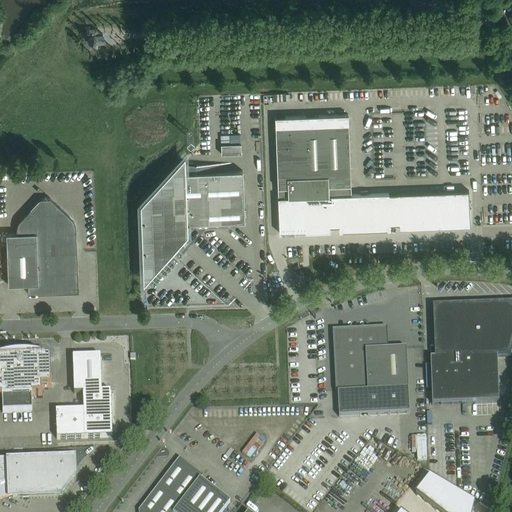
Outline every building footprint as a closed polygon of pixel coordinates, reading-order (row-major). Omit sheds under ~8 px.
[(103,41),(103,33),(101,33),(95,28),(88,29),(83,34),(83,42),(89,47),(96,47),(101,41),(103,41)] [(348,114),(275,116),(275,127),(278,197),(279,232),(330,230),(330,226),(339,225),(339,230),(390,228),(390,224),(399,223),(399,228),(470,225),(468,190),(351,194),(348,124),(348,114)] [(221,154),(240,153),(241,153),(240,143),(220,144),(221,154)] [(178,241),(182,244),(186,240),(182,237),(186,233),(185,223),(244,221),(242,170),(183,172),(183,161),(183,160),(142,204),(145,277),(178,241)] [(77,272),(76,226),(74,221),(72,218),(50,197),(39,198),(19,220),(17,223),(16,229),(16,233),(6,233),(8,285),(27,284),(27,293),(53,292),(59,291),(61,289),(77,272)] [(436,359),(430,359),(432,406),(498,403),(496,358),(507,357),(510,357),(510,356),(508,356),(511,336),(511,306),(483,307),(482,304),(485,304),(485,303),(473,304),(476,304),(476,307),(434,309),(436,359)] [(339,342),(334,343),(337,393),(338,413),(338,418),(409,414),(409,409),(408,390),(405,349),(385,350),(384,330),(344,332),(344,337),(339,342)] [(100,357),(72,358),(73,394),(82,394),(101,392),(100,357)] [(44,359),(38,359),(39,359),(1,361),(1,360),(0,360),(0,398),(1,399),(2,414),(32,413),(31,398),(41,397),(41,389),(51,389),(51,384),(48,384),(48,365),(46,365),(44,362),(43,359),(44,359)] [(110,392),(101,392),(82,394),(83,411),(55,412),(56,440),(112,438),(110,392)] [(72,481),(72,476),(72,458),(0,460),(0,503),(12,498),(12,497),(62,495),(72,481)] [(141,511),(222,511),(229,503),(200,479),(202,476),(179,459),(141,508),(141,511)] [(428,477),(414,495),(436,511),(468,511),(470,502),(428,477)] [(391,511),(397,505),(377,490),(360,511),(391,511)]
